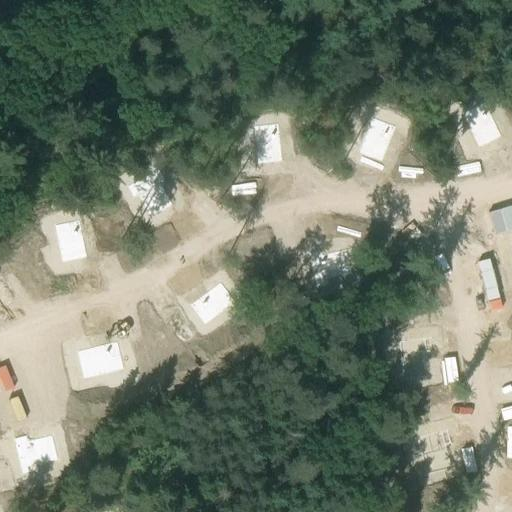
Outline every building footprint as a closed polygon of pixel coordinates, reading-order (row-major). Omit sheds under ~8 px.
[(482,110),(457,122),(475,158),(499,147),(482,110)] [(366,126),(351,163),(376,173),(391,135),(366,126)] [(270,132),(244,135),(248,175),(275,172),(270,132)] [(146,179),(122,192),(142,227),(165,215),(146,179)] [(67,231),(40,236),(48,276),(75,270),(67,231)] [(511,265),(495,274),(510,304),(511,303),(511,265)] [(337,268),(293,273),(297,304),(341,298),(337,268)] [(199,319),(187,328),(210,358),(222,349),(219,345),(239,329),(222,308),(203,323),(199,319)] [(411,353),(374,358),(376,372),(381,372),(384,397),(410,394),(408,369),(413,368),(411,353)] [(118,364),(76,375),(84,404),(125,393),(118,364)] [(45,455),(3,466),(10,495),(53,485),(45,455)] [(432,461),(395,471),(399,485),(404,484),(412,508),(437,501),(431,477),(436,476),(432,461)]
